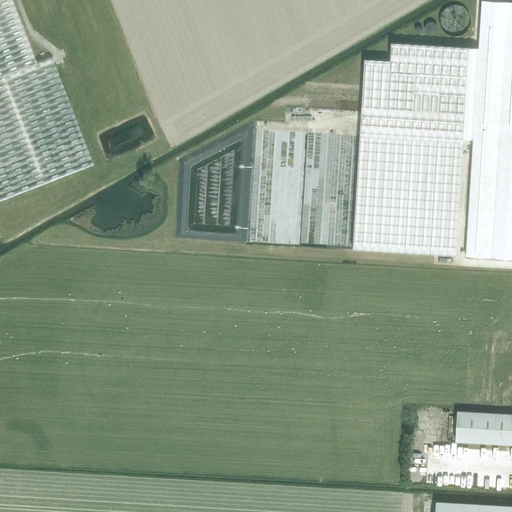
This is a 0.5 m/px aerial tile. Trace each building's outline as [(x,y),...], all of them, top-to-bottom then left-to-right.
[(11,0),(0,0),(0,200),(91,165),(50,57),(36,63),(11,0)] [(361,133),(354,250),(374,252),(458,256),(465,139),(472,139),(472,142),(466,259),(511,261),(511,4),(480,3),(478,47),(421,44),(392,42),(391,60),(365,59),(361,133)] [(440,19),(440,24),(443,29),(447,32),(452,34),(457,34),(462,33),(466,29),(469,25),(470,20),(469,15),(466,10),(462,7),(457,5),(452,5),(447,6),(443,10),(441,14),(440,19)] [(511,412),(457,409),(455,441),(511,444),(511,412)] [(436,511),(511,511),(511,504),(437,500),(436,511)]
